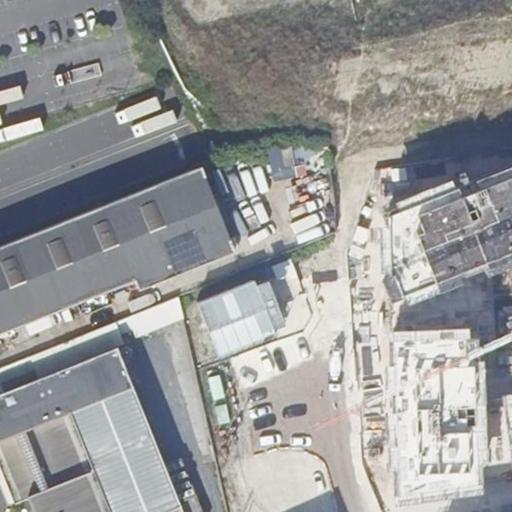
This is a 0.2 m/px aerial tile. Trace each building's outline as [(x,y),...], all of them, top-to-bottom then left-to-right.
[(232,253),(198,171),(0,248),(0,333),(134,280),(138,290),(232,253)] [(182,298),(132,312),(138,331),(188,317),(182,298)] [(74,353),(121,339),(118,326),(33,351),(39,372),(76,362),(74,353)] [(184,511),(118,348),(0,395),(0,462),(16,503),(29,497),(41,493),(45,504),(33,508),(35,511),(184,511)] [(41,493),(29,497),(33,508),(45,504),(41,493)]
